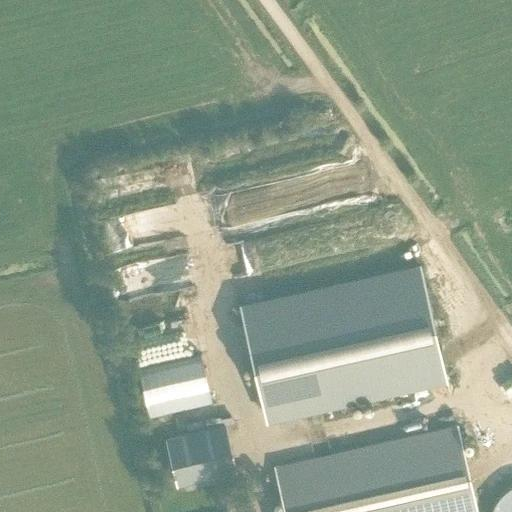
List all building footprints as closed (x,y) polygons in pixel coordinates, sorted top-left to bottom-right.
[(143,262),(151,260),(134,189),(110,195),(124,256),(140,252),(143,262)] [(187,269),(203,267),(199,231),(183,233),(187,269)] [(240,308),(264,414),(444,374),(421,268),(240,308)] [(153,321),(174,311),(158,277),(137,286),(153,321)] [(495,381),(507,370),(487,347),(474,358),(495,381)] [(201,358),(138,373),(148,413),(211,397),(201,358)] [(165,439),(176,486),(235,472),(224,425),(165,439)] [(475,511),(456,425),(275,466),(285,511),(475,511)] [(511,511),(511,485),(510,487),(507,489),(504,491),(501,493),(499,496),(497,499),(495,502),(494,505),(492,508),(491,511),(511,511)]
